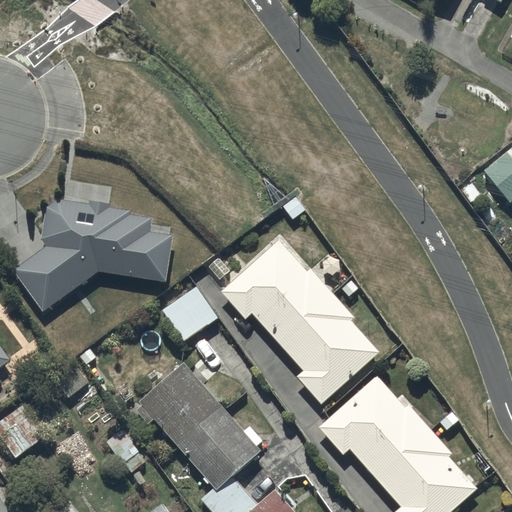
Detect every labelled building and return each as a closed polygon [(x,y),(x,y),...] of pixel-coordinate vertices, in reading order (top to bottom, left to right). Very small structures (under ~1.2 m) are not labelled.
[(511,145),(484,168),(511,201),(511,200),(511,145)] [(13,269),(43,309),(101,270),(166,281),(173,235),(169,235),(170,229),(151,225),(153,217),(132,214),(133,211),(109,207),(110,201),(91,198),(90,203),(60,197),(45,206),(41,238),(46,244),(13,269)] [(246,317),(252,312),(304,369),(298,374),(322,402),(380,351),(351,319),(355,316),(311,267),(307,270),(279,238),(221,289),(246,317)] [(197,286),(162,309),(183,340),(218,317),(197,286)] [(0,365),(10,358),(0,344),(0,365)] [(245,430),(184,360),(139,400),(143,405),(137,410),(148,423),(155,417),(215,487),(200,499),(211,511),(296,511),(274,486),(256,502),(232,474),(261,449),(256,444),(263,439),(251,425),(245,430)] [(77,364),(56,380),(69,397),(90,381),(77,364)] [(377,375),(319,426),(344,454),(351,448),(402,506),(396,511),(395,511),(449,511),(477,488),(448,455),(453,451),(405,397),(400,401),(377,375)] [(84,390),(71,401),(82,416),(103,399),(93,386),(85,392),(84,390)] [(25,403),(0,420),(0,433),(17,457),(48,435),(25,403)] [(123,429),(107,441),(123,462),(124,461),(131,471),(146,461),(131,441),(134,439),(127,429),(124,431),(123,429)] [(13,511),(0,494),(0,511),(13,511)] [(77,511),(65,494),(42,510),(43,511),(77,511)] [(170,511),(162,502),(148,511),(170,511)]
